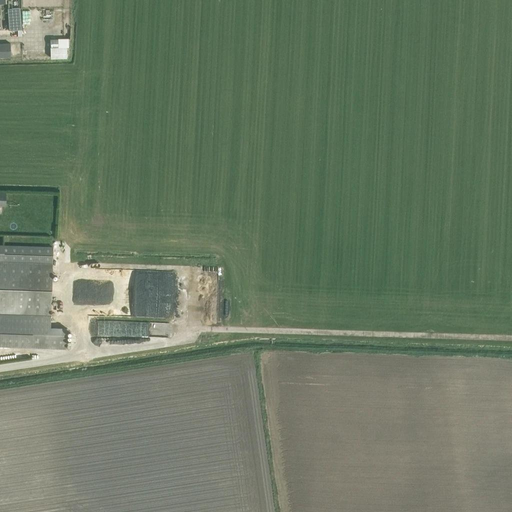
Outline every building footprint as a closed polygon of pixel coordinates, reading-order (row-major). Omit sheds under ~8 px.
[(22,7),(9,7),(10,29),(23,29),(22,7)] [(0,56),(10,56),(10,43),(0,43),(0,56)] [(52,58),(69,57),(69,44),(52,45),(52,58)] [(0,313),(51,315),(53,247),(0,245),(0,313)] [(0,346),(66,349),(67,328),(50,328),(51,315),(0,313),(0,346)] [(109,336),(155,336),(155,328),(169,328),(170,322),(96,321),(96,335),(103,335),(103,340),(109,340),(109,336)]
